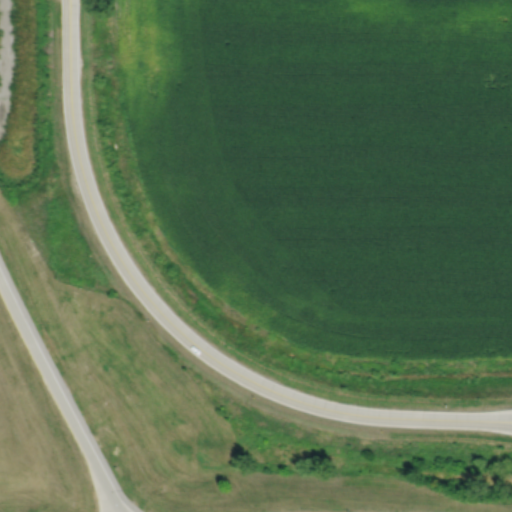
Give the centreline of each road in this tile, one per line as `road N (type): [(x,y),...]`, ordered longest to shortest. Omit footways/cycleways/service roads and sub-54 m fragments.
road 1 (residential): [(69,0),(71,100),(85,179),(123,264),(167,318),(236,372),(325,408),(511,421)]
road 2 (motorway): [(115,511),(0,279)]
